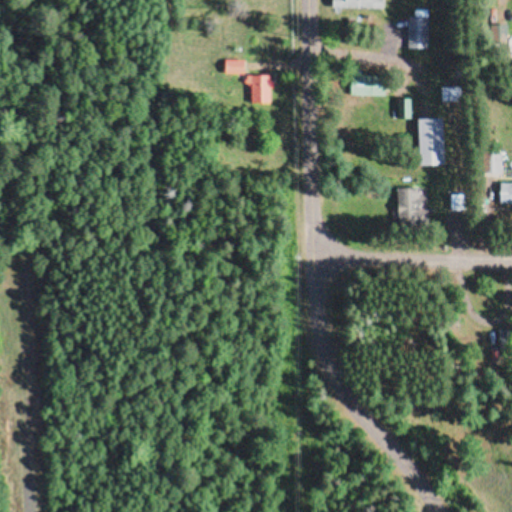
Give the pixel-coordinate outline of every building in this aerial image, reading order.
[(384,0),(330,0),(330,9),(385,9),(384,0)] [(428,50),(428,10),(414,10),(414,16),(406,16),(406,50),(428,50)] [(245,61),(224,61),(224,74),(245,74),(245,61)] [(272,105),(272,76),(247,76),(247,105),(272,105)] [(387,77),(354,77),(354,95),(387,95),(387,77)] [(461,88),(439,88),(439,102),(461,102),(461,88)] [(408,100),(399,100),(399,119),(408,119),(408,100)] [(416,119),(417,167),(445,166),(445,119),(416,119)] [(511,184),(500,184),(500,205),(511,205),(511,184)] [(398,189),(399,229),(423,229),(422,189),(398,189)] [(449,196),(449,210),(465,211),(465,196),(449,196)] [(511,330),(488,330),(488,350),(511,350),(511,330)]
